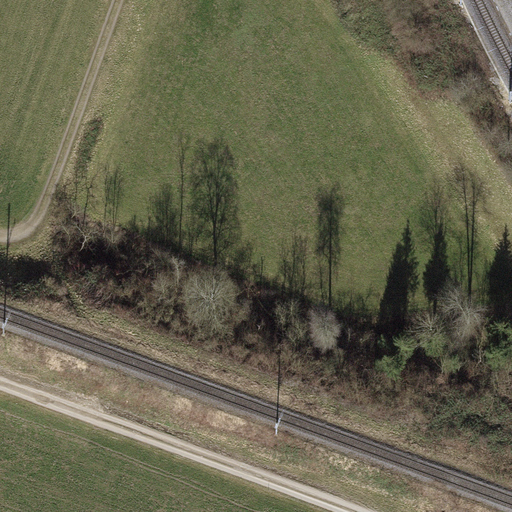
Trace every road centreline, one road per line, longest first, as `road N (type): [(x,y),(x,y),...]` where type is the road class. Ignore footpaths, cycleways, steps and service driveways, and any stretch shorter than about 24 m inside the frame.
road 1 (track): [(0,385),(340,511)]
road 2 (track): [(119,0),(40,223),(0,236)]
